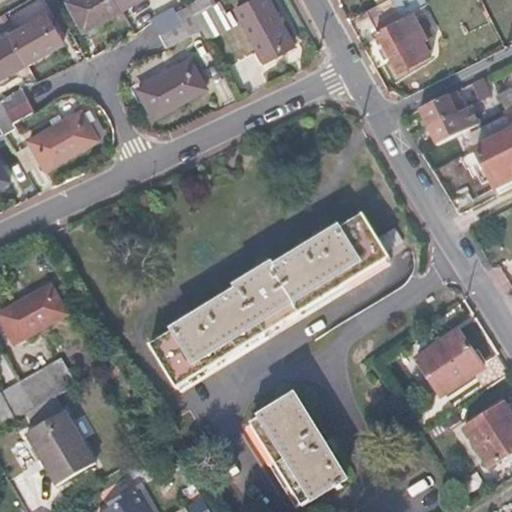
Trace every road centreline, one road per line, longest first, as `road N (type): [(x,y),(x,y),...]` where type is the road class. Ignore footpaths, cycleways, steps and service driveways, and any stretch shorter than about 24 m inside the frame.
road 1 (residential): [(0,236),(353,70)]
road 2 (residential): [(381,120),(511,336)]
road 3 (residential): [(511,55),(381,120)]
